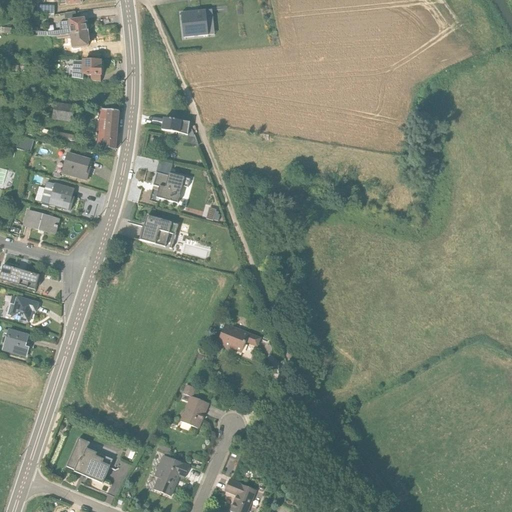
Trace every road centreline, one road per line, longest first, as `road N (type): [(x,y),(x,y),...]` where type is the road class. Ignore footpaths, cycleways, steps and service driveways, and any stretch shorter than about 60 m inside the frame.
road 1 (track): [(145,0),(301,387),(397,511)]
road 2 (secondary): [(92,268),(128,131),(124,0)]
road 3 (secondary): [(24,478),(92,268)]
